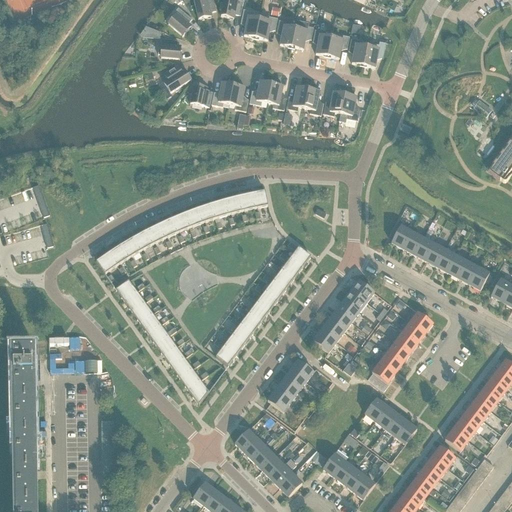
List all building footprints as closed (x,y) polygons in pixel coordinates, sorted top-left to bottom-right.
[(205,0),(204,0),(203,0),(196,0),(196,2),(194,3),(198,20),(198,21),(211,18),(210,14),(216,13),(212,0),(205,0)] [(240,18),(243,3),(228,0),(224,0),(224,5),(221,5),(219,11),(222,11),(221,17),(220,17),(233,20),(234,16),(240,18)] [(278,18),(279,10),(272,8),(271,17),(278,18)] [(191,28),(188,26),(192,21),(178,9),(174,14),(176,16),(168,26),(168,27),(169,26),(182,37),(182,38),(191,28)] [(255,40),(259,21),(253,20),(254,13),(243,11),(240,25),(246,27),(244,37),(255,40)] [(259,21),(255,40),(267,42),(267,41),(269,31),(275,32),(277,20),(266,18),(265,22),(259,21)] [(291,49),(295,30),(289,29),(290,25),(279,22),(276,35),(282,36),(280,46),(279,47),(291,49)] [(354,26),(352,26),(351,34),(358,35),(360,28),(354,26)] [(160,34),(146,28),(144,31),(139,37),(143,39),(160,41),(160,34)] [(295,30),(291,49),(303,51),(305,41),(311,42),(313,29),(307,28),(306,32),(295,30)] [(327,58),(331,39),(320,37),(321,33),(315,32),(312,44),(318,45),(316,55),(315,55),(315,56),(327,58)] [(331,39),(327,58),(339,61),(339,60),(341,50),(347,51),(349,39),(343,37),(342,41),(331,39)] [(179,62),(180,49),(177,48),(177,42),(162,41),(161,49),(158,50),(158,56),(161,57),(160,60),(161,60),(179,61),(179,62)] [(363,68),(367,49),(361,47),(362,43),(350,41),(348,53),(354,54),(352,65),(351,65),(363,68)] [(367,49),(363,68),(375,70),(375,69),(377,59),(383,60),(383,58),(388,59),(393,46),(379,44),(379,47),(374,46),(373,50),(367,49)] [(180,73),(177,68),(164,76),(167,80),(162,84),(170,96),(175,92),(190,82),(190,83),(191,82),(184,71),(180,73)] [(147,82),(153,80),(152,73),(145,75),(147,82)] [(267,105),(271,86),(259,83),(259,84),(260,84),(258,94),(252,93),(249,105),(260,108),(261,104),(267,105)] [(229,106),(233,87),(221,85),(222,85),(220,96),(214,94),(211,107),(222,109),(223,105),(229,106)] [(271,86),(267,105),(273,106),(272,110),(284,112),(286,100),(280,99),(282,89),(283,89),(283,88),(271,86)] [(209,109),(212,95),(206,94),(207,90),(194,87),(193,88),(194,88),(191,105),(190,105),(190,106),(209,109)] [(233,87),(229,106),(235,107),(234,111),(246,114),(248,101),(242,100),(244,90),(245,90),(233,87)] [(304,110),(308,91),(296,89),(296,90),(294,100),(288,98),(286,111),(297,113),(298,109),(304,110)] [(308,91),(304,110),(310,111),(309,116),(321,118),(323,105),(317,104),(319,94),(320,94),(320,93),(308,91)] [(341,116),(345,97),(333,94),(333,95),(331,105),(325,104),(323,116),(334,118),(335,114),(341,116)] [(345,97),(341,116),(347,117),(346,121),(357,123),(360,111),(354,110),(356,100),(357,99),(345,97)] [(473,107),(486,117),(492,109),(479,99),(473,107)] [(511,138),(487,172),(503,184),(504,184),(505,184),(506,184),(506,183),(507,182),(511,175),(511,172),(511,170),(511,138)] [(251,196),(254,211),(268,208),(265,193),(251,196)] [(241,214),(254,211),(251,196),(238,199),(241,214)] [(223,202),(227,217),(241,214),(238,199),(223,202)] [(214,221),(227,217),(223,202),(210,206),(214,221)] [(201,225),(214,221),(210,206),(197,211),(201,225)] [(201,226),(201,225),(197,211),(183,216),(189,230),(201,226)] [(324,220),(326,216),(318,211),(315,216),(324,220)] [(409,224),(412,219),(404,214),(401,220),(409,224)] [(188,230),(189,230),(183,216),(170,221),(176,235),(188,230)] [(157,227),(164,241),(176,235),(170,221),(157,227)] [(435,226),(434,225),(432,224),(428,230),(432,233),(436,226),(435,226)] [(163,241),(164,241),(157,227),(144,234),(152,247),(163,241)] [(402,251),(412,234),(400,228),(391,245),(402,251)] [(140,254),(152,247),(144,234),(132,240),(140,254)] [(423,240),(422,240),(412,234),(402,251),(413,257),(423,240)] [(120,247),(128,261),(140,254),(132,240),(120,247)] [(423,240),(413,257),(425,263),(434,246),(427,242),(423,240)] [(436,269),(445,252),(434,246),(425,263),(436,269)] [(108,255),(116,268),(128,261),(120,247),(108,255)] [(298,249),(290,261),(302,270),(310,259),(298,249)] [(447,275),(456,258),(445,252),(436,269),(447,275)] [(96,263),(105,276),(116,268),(108,255),(96,263)] [(458,281),(467,264),(456,258),(447,275),(458,281)] [(290,261),(282,272),(294,281),(302,270),(290,261)] [(469,287),(478,270),(467,264),(458,281),(469,287)] [(478,270),(469,287),(480,293),(485,284),(488,286),(492,278),(489,276),(478,270)] [(282,272),(273,282),(286,292),(294,281),(282,272)] [(273,282),(265,293),(277,303),(286,292),(273,282)] [(502,305),(511,288),(500,282),(491,299),(502,305)] [(128,283),(116,292),(124,303),(137,294),(128,283)] [(351,293),(366,305),(374,295),(359,283),(351,293)] [(511,310),(511,288),(502,305),(511,310)] [(265,293),(257,304),(269,313),(277,303),(265,293)] [(359,315),(366,305),(351,293),(343,303),(359,315)] [(144,306),(137,294),(124,303),(132,314),(144,306)] [(351,325),(359,315),(343,303),(336,313),(351,325)] [(257,304),(249,315),(261,324),(269,313),(257,304)] [(152,317),(144,306),(132,314),(140,325),(152,317)] [(378,314),(384,318),(387,313),(382,309),(378,314)] [(344,335),(351,325),(336,313),(328,323),(344,335)] [(394,315),(391,313),(387,318),(392,322),(396,317),(394,315)] [(380,323),(384,318),(378,314),(375,319),(380,323)] [(249,315),(240,326),(253,335),(261,324),(249,315)] [(410,325),(425,337),(433,326),(417,315),(410,325)] [(160,328),(152,317),(140,325),(148,337),(160,328)] [(387,324),(384,322),(380,327),(385,331),(389,325),(387,324)] [(336,345),(344,335),(328,323),(321,333),(336,345)] [(410,325),(402,335),(417,347),(425,337),(410,325)] [(240,326),(232,337),(245,346),(253,335),(240,326)] [(368,337),(372,331),(365,326),(361,331),(368,337)] [(168,339),(160,328),(148,337),(156,348),(168,339)] [(328,355),(336,345),(321,333),(313,343),(328,355)] [(402,335),(395,345),(410,357),(417,347),(402,335)] [(232,337),(224,348),(236,357),(245,346),(232,337)] [(168,339),(156,348),(164,359),(176,350),(168,339)] [(361,347),(364,343),(358,339),(355,343),(361,347)] [(370,343),(368,342),(365,347),(370,351),(374,346),(371,344),(370,343)] [(402,367),(410,357),(395,345),(394,345),(387,355),(402,367)] [(353,349),(350,346),(346,351),(353,356),(356,351),(353,349)] [(224,348),(216,359),(228,368),(236,357),(224,348)] [(184,361),(176,350),(164,359),(172,370),(184,361)] [(33,368),(34,355),(12,355),(14,511),(34,511),(33,385),(40,384),(40,368),(33,368)] [(395,376),(402,367),(387,355),(379,365),(395,376)] [(358,366),(363,360),(357,356),(352,362),(358,366)] [(184,361),(172,370),(180,381),(192,372),(184,361)] [(498,372),(511,382),(511,366),(505,362),(498,372)] [(290,373),(306,385),(313,374),(298,363),(290,373)] [(388,386),(395,376),(379,365),(372,375),(373,376),(368,382),(383,394),(389,387),(388,386)] [(350,379),(356,372),(348,366),(343,373),(350,379)] [(192,372),(180,381),(188,392),(200,383),(192,372)] [(505,394),(511,385),(511,382),(498,372),(490,382),(505,394)] [(298,395),(306,385),(290,373),(283,383),(298,395)] [(498,404),(505,394),(490,382),(483,392),(498,404)] [(208,394),(200,383),(188,392),(198,407),(208,394)] [(290,405),(298,395),(283,383),(275,393),(290,405)] [(490,414),(498,404),(483,392),(475,402),(490,414)] [(283,415),(290,405),(275,393),(267,403),(283,415)] [(364,416),(375,424),(386,409),(376,401),(364,416)] [(483,424),(490,414),(475,402),(467,412),(483,424)] [(385,432),(396,416),(386,409),(375,424),(385,432)] [(475,434),(483,424),(467,412),(460,422),(475,434)] [(266,423),(270,419),(266,415),(262,419),(266,423)] [(395,439),(406,424),(396,416),(385,432),(395,439)] [(266,423),(264,426),(269,431),(275,424),(270,419),(266,423)] [(468,444),(475,434),(460,422),(452,432),(468,444)] [(406,424),(395,439),(405,447),(417,432),(406,424)] [(356,440),(359,435),(353,430),(350,435),(356,440)] [(244,455),(257,441),(248,432),(235,446),(244,455)] [(461,453),(468,444),(452,432),(445,442),(460,454),(458,456),(464,461),(466,457),(461,453)] [(348,437),(343,443),(350,448),(354,442),(348,437)] [(495,439),(493,437),(488,443),(493,447),(498,441),(496,440),(495,439)] [(369,442),(364,438),(362,441),(360,443),(366,447),(369,442)] [(253,464),(266,450),(257,441),(244,455),(253,464)] [(397,459),(402,452),(398,449),(393,456),(397,459)] [(432,459),(447,471),(455,460),(440,449),(432,459)] [(261,473),(275,459),(266,450),(253,464),(261,473)] [(324,467),(328,461),(316,452),(311,459),(319,464),(319,463),(324,467)] [(374,466),(378,460),(371,455),(367,461),(374,466)] [(297,465),(301,460),(297,456),(293,460),(297,465)] [(333,479),(345,464),(334,456),(323,471),(333,479)] [(284,468),(275,459),(261,473),(270,482),(284,468)] [(440,481),(447,471),(432,459),(424,469),(440,481)] [(477,461),(475,460),(471,465),(475,468),(479,463),(477,462),(477,461)] [(279,491),(293,477),(290,474),(296,467),(290,461),(284,468),(270,482),(279,491)] [(481,466),(490,473),(494,469),(484,461),(481,466)] [(343,487),(355,471),(345,464),(333,479),(343,487)] [(386,466),(384,464),(379,470),(384,474),(389,468),(386,466)] [(487,478),(490,473),(481,466),(477,470),(487,478)] [(432,491),(440,481),(424,469),(417,479),(432,491)] [(483,482),(487,478),(477,470),(474,475),(483,482)] [(353,494),(365,479),(355,471),(343,487),(353,494)] [(480,487),(483,482),(474,475),(470,480),(480,487)] [(293,477),(279,491),(288,500),(302,486),(293,477)] [(365,479),(353,494),(363,502),(375,487),(365,479)] [(436,493),(432,491),(417,479),(409,489),(425,500),(429,495),(433,498),(436,493)] [(476,492),(480,487),(470,480),(467,484),(476,492)] [(473,496),(476,492),(467,484),(463,489),(473,496)] [(203,508),(215,493),(205,485),(193,500),(203,508)] [(417,510),(425,500),(409,489),(402,499),(417,510)] [(469,501),(473,496),(463,489),(460,494),(469,501)] [(447,493),(445,491),(441,496),(446,500),(450,495),(447,493)] [(511,504),(511,503),(511,497),(505,492),(501,497),(511,504)] [(208,511),(215,511),(225,500),(215,493),(203,508),(208,511)] [(466,506),(469,501),(460,494),(456,498),(466,506)] [(508,509),(511,504),(501,497),(498,502),(508,509)] [(462,510),(466,506),(456,498),(453,503),(462,510)] [(398,511),(416,511),(417,510),(402,499),(394,509),(398,511)] [(231,511),(235,508),(225,500),(215,511),(231,511)] [(502,511),(505,511),(508,509),(498,502),(494,506),(502,511)] [(454,511),(460,511),(462,510),(453,503),(449,508),(454,511)]
